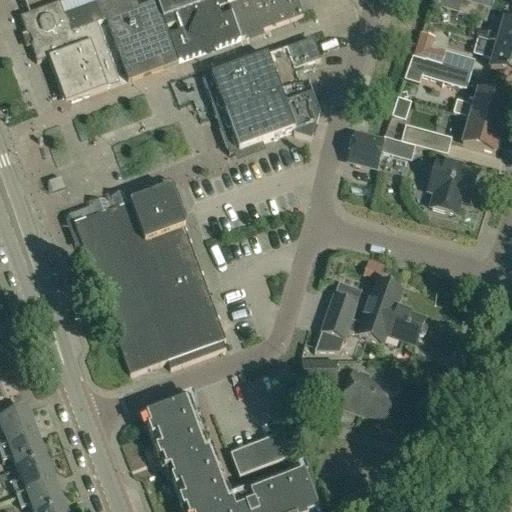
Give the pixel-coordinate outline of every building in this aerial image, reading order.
[(117,53),(127,81),(178,63),(168,37),(165,29),(160,15),(136,24),(132,13),(138,10),(134,0),(105,0),(94,4),(101,22),(116,16),(125,41),(123,42),(117,53)] [(168,37),(178,63),(240,40),(230,14),(221,18),(218,10),(226,7),(223,0),(154,0),(160,15),(165,29),(175,26),(178,34),(168,37)] [(240,40),(302,18),(295,0),(223,0),(226,7),(227,6),(230,14),(240,40)] [(464,0),(464,2),(488,9),(490,0),(464,0)] [(464,2),(460,1),(457,14),(486,23),(489,10),(488,9),(464,2)] [(36,64),(48,60),(48,59),(75,49),(69,34),(70,33),(63,15),(59,3),(19,18),(36,64)] [(96,24),(101,23),(101,22),(94,4),(63,15),(70,33),(69,34),(75,49),(48,59),(48,60),(65,104),(118,85),(96,24)] [(488,35),(485,44),(511,52),(511,26),(503,24),(499,38),(488,35)] [(420,36),(413,59),(424,62),(427,63),(441,67),(445,55),(431,51),(434,40),(420,36)] [(215,119),(224,115),(299,88),(293,73),(319,63),(312,42),(266,59),(266,58),(210,78),(211,79),(202,82),(215,119)] [(511,77),(511,52),(485,44),(482,54),(494,57),(490,71),(511,77)] [(441,67),(470,76),(474,63),(445,54),(445,55),(441,67)] [(470,76),(441,67),(427,63),(424,62),(420,79),(466,92),(470,76)] [(299,88),(224,115),(215,119),(229,157),(293,134),(294,136),(312,142),(320,114),(309,84),(299,88)] [(470,121),(501,130),(508,104),(477,95),(474,108),(457,104),(453,116),(470,121)] [(494,156),(501,130),(470,121),(463,147),(494,156)] [(405,128),(401,144),(447,157),(451,140),(405,128)] [(381,144),(353,138),(347,164),(375,171),(379,155),(381,144)] [(381,144),(379,155),(408,162),(411,150),(382,142),(381,144)] [(476,176),(435,164),(427,193),(434,196),(430,211),(454,218),(458,202),(468,205),(476,176)] [(62,180),(49,184),(52,190),(53,194),(66,190),(62,180)] [(73,225),(116,341),(130,378),(167,364),(170,372),(225,352),(223,344),(225,343),(169,190),(73,225)] [(424,336),(427,330),(425,327),(423,326),(424,322),(394,312),(401,294),(377,285),(362,326),(351,322),(356,307),(334,299),(314,356),(339,356),(347,334),(382,346),(385,338),(415,348),(419,337),(421,337),(424,336)] [(302,388),(336,388),(336,365),(302,366),(302,388)] [(354,372),(352,377),(341,408),(386,425),(399,389),(354,372)] [(315,511),(302,477),(228,505),(209,454),(205,455),(186,404),(144,420),(163,473),(168,472),(183,511),(315,511)] [(0,437),(0,451),(36,437),(27,413),(0,423),(0,431),(2,437),(0,437)] [(45,461),(36,437),(0,451),(0,457),(2,464),(12,460),(16,472),(45,461)] [(239,480),(286,462),(277,439),(230,456),(239,480)] [(54,485),(45,461),(16,472),(21,484),(11,488),(16,500),(54,485)] [(30,508),(31,511),(54,511),(63,508),(54,485),(16,500),(20,511),(30,508)]
